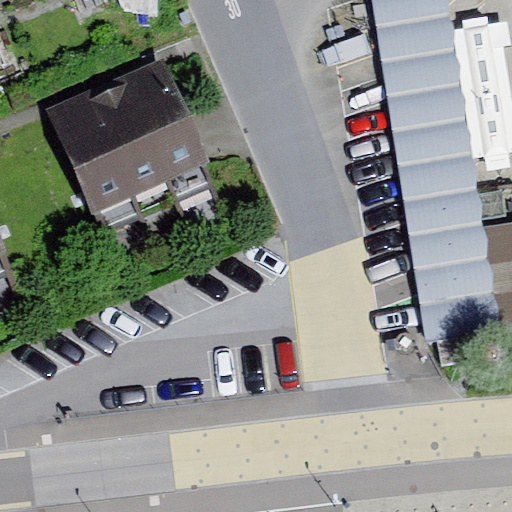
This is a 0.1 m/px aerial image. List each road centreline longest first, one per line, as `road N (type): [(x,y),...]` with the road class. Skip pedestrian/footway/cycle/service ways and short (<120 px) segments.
road 1 (residential): [(367,439),(333,288),(231,0)]
road 2 (tertiary): [(0,481),(367,439)]
road 3 (tertiary): [(367,439),(511,429)]
